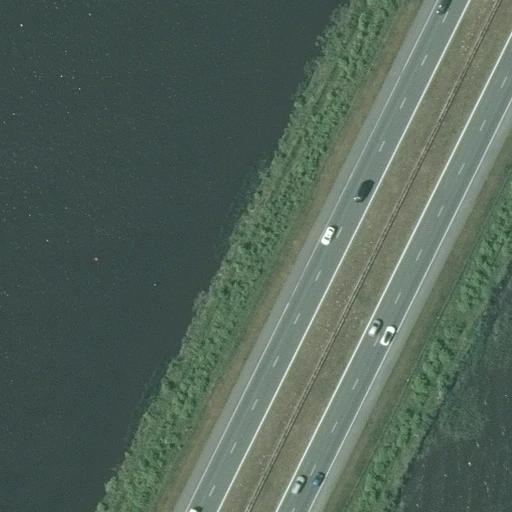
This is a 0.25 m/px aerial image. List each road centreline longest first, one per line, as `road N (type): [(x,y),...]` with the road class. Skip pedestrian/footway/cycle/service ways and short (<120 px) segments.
road 1 (motorway): [(453,0),(201,511)]
road 2 (motorway): [(292,511),(511,64)]
